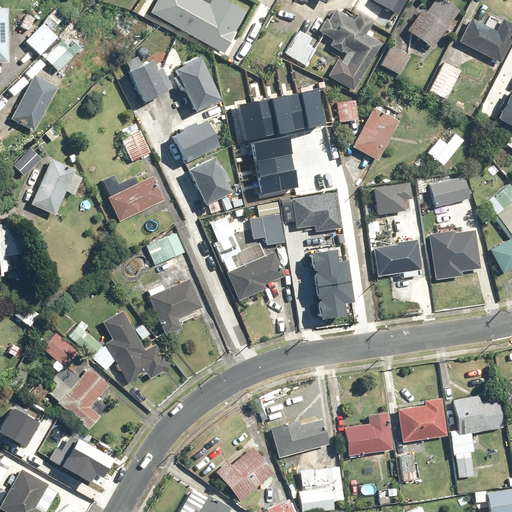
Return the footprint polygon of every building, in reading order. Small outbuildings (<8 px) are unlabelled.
[(196,0),(152,0),(145,12),(220,54),(243,13),(219,0),(208,0),(206,5),(196,0)] [(372,0),(396,14),(404,0),(372,0)] [(437,0),(431,0),(405,32),(432,54),(461,18),(437,0)] [(98,11),(90,4),(82,15),(91,21),(98,11)] [(377,47),(362,37),(365,30),(364,30),(368,22),(353,14),(350,22),(327,9),(315,31),(343,47),(324,78),(348,93),(377,47)] [(467,21),(456,44),(500,64),(511,37),(511,24),(499,19),(493,33),(467,21)] [(39,22),(20,43),(36,58),(55,37),(39,22)] [(297,32),(283,58),(302,68),(316,43),(297,32)] [(70,54),(60,43),(43,60),(53,70),(70,54)] [(408,57),(389,48),(380,66),(399,75),(408,57)] [(194,59),(169,70),(188,112),(213,101),(194,59)] [(80,67),(74,61),(62,72),(68,78),(80,67)] [(447,103),(462,70),(442,61),(427,95),(447,103)] [(123,73),(136,105),(162,95),(149,63),(123,73)] [(8,117),(32,130),(55,89),(31,75),(8,117)] [(511,87),(493,123),(511,132),(511,87)] [(241,105),(247,137),(327,122),(321,90),(241,105)] [(332,105),(335,121),(355,118),(352,101),(332,105)] [(373,158),(394,125),(368,109),(347,142),(373,158)] [(179,160),(207,147),(195,122),(167,135),(179,160)] [(149,152),(135,124),(114,134),(127,163),(149,152)] [(439,168),(461,142),(452,134),(442,146),(435,140),(423,154),(439,168)] [(253,144),(262,192),(299,186),(290,138),(253,144)] [(511,140),(508,139),(503,147),(511,151),(511,140)] [(226,193),(208,159),(182,173),(201,207),(226,193)] [(52,217),(72,169),(49,160),(30,208),(52,217)] [(103,196),(117,223),(161,202),(147,174),(103,196)] [(429,182),(433,207),(466,200),(461,176),(429,182)] [(407,185),(366,190),(369,218),(403,214),(401,202),(409,201),(407,185)] [(287,195),(290,224),(308,222),(308,228),(334,225),(330,190),(287,195)] [(511,235),(511,201),(493,214),(509,237),(511,235)] [(273,216),(258,218),(261,243),(276,241),(273,216)] [(234,251),(221,218),(202,226),(215,259),(234,251)] [(147,245),(153,261),(178,252),(173,236),(147,245)] [(511,237),(487,250),(501,278),(511,273),(511,237)] [(370,248),(375,279),(419,272),(413,241),(370,248)] [(473,246),(428,255),(434,284),(460,278),(458,272),(477,268),(473,246)] [(303,250),(312,321),(340,317),(338,304),(346,303),(341,262),(333,263),(331,247),(303,250)] [(269,253),(222,274),(235,302),(282,282),(269,253)] [(146,297),(162,334),(199,318),(184,281),(146,297)] [(126,390),(170,367),(157,342),(139,352),(118,312),(92,326),(126,390)] [(76,325),(66,335),(91,359),(101,348),(76,325)] [(55,333),(41,349),(60,365),(74,349),(55,333)] [(21,348),(10,343),(4,355),(14,361),(21,348)] [(30,375),(17,368),(6,387),(20,395),(30,375)] [(102,386),(84,369),(54,400),(85,430),(95,420),(82,407),(102,386)] [(511,381),(498,386),(509,419),(511,417),(511,381)] [(450,399),(456,434),(499,427),(493,392),(450,399)] [(13,398),(0,420),(0,430),(23,444),(37,419),(25,412),(29,407),(13,398)] [(395,404),(399,442),(439,437),(435,400),(395,404)] [(342,427),(344,455),(387,451),(383,413),(364,415),(365,425),(342,427)] [(269,425),(275,456),(323,447),(317,416),(269,425)] [(53,440),(45,457),(87,478),(90,471),(99,475),(110,454),(68,433),(62,445),(53,440)] [(213,472),(235,501),(270,474),(247,445),(213,472)] [(467,451),(453,454),(458,476),(471,473),(467,451)] [(411,457),(397,458),(399,483),(413,482),(411,457)] [(297,470),(295,462),(278,466),(280,475),(297,470)] [(20,468),(0,502),(0,509),(5,511),(41,511),(55,489),(20,468)] [(486,511),(511,511),(511,489),(511,490),(485,492),(486,511)] [(298,511),(328,509),(325,490),(296,494),(298,511)] [(190,511),(221,511),(224,509),(199,496),(190,511)] [(265,511),(291,511),(288,501),(265,510),(265,511)]
